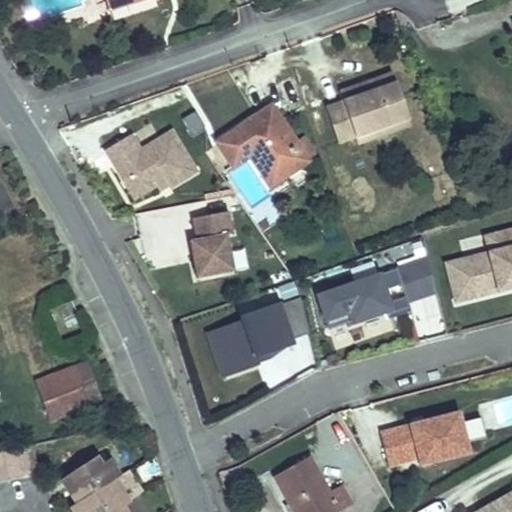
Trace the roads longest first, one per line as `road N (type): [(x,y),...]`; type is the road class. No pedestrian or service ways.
road 1 (residential): [(21,124),(370,0)]
road 2 (unclassified): [(179,457),(141,346),(21,124)]
road 3 (residential): [(179,457),(330,381),(511,335)]
